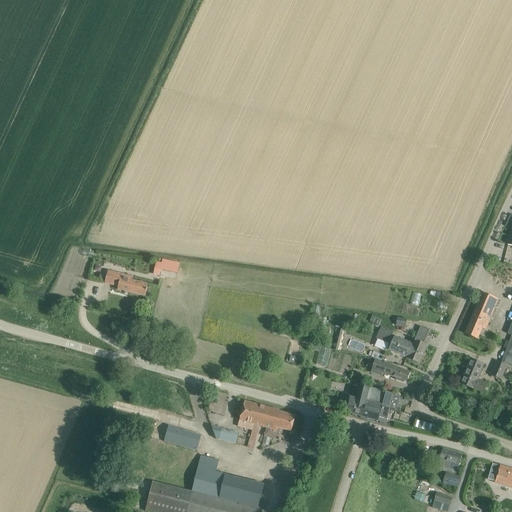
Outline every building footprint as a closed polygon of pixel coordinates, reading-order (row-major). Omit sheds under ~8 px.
[(84,249),(83,255),(91,258),(93,252),(84,249)] [(160,270),(177,274),(179,264),(163,260),(162,264),(156,262),(153,275),(159,276),(160,270)] [(108,271),(107,273),(105,283),(118,286),(118,289),(145,296),(148,284),(132,280),(133,277),(108,271)] [(437,292),(435,297),(451,301),(452,296),(437,292)] [(465,333),(474,337),(479,339),(483,328),(487,329),(499,300),(482,293),(465,333)] [(313,305),(311,324),(318,325),(321,306),(313,305)] [(372,316),(369,323),(379,327),(382,320),(372,316)] [(406,328),(407,320),(396,319),(395,327),(406,328)] [(288,322),(287,330),(301,333),(303,325),(288,322)] [(407,359),(412,344),(392,336),(394,331),(381,326),(375,339),(391,345),(388,352),(407,359)] [(407,359),(410,360),(419,364),(427,345),(423,344),(429,330),(420,327),(412,344),(407,359)] [(340,329),(335,350),(339,351),(344,330),(340,329)] [(315,345),(314,351),(319,352),(316,364),(327,367),(331,350),(315,345)] [(291,356),(289,362),(295,364),(297,357),(291,356)] [(484,365),(479,363),(470,359),(465,372),(461,382),(461,381),(460,383),(473,389),(474,388),(483,393),(487,384),(477,380),(484,365)] [(501,380),(507,366),(497,361),(491,376),(501,380)] [(391,376),(397,378),(406,381),(410,372),(401,368),(394,366),(375,362),(372,373),(383,376),(385,370),(392,372),(391,376)] [(353,372),(351,379),(357,381),(359,375),(353,372)] [(346,412),(362,417),(365,406),(370,388),(354,383),(346,412)] [(387,418),(394,394),(386,392),(370,388),(365,406),(362,417),(378,421),(379,416),(387,418)] [(248,423),(254,425),(259,405),(245,401),(239,420),(240,421),(239,423),(248,426),(248,423)] [(279,411),(259,405),(254,425),(276,432),(277,428),(291,431),(295,416),(279,412),(279,411)] [(415,420),(413,427),(441,434),(443,427),(439,426),(415,420)] [(197,451),(198,445),(201,436),(169,426),(164,441),(197,451)] [(222,428),(219,440),(236,444),(239,432),(222,428)] [(264,437),(263,444),(269,445),(271,438),(264,437)] [(407,446),(405,451),(416,455),(419,450),(407,446)] [(443,449),(440,459),(439,466),(446,468),(447,465),(458,468),(459,464),(461,454),(443,449)] [(384,454),(382,463),(389,465),(391,456),(384,454)] [(198,469),(192,492),(152,482),(144,511),(259,511),(260,508),(266,509),(271,493),(273,493),(274,487),(265,485),(216,473),(219,460),(201,456),(198,469)] [(511,469),(492,464),(490,473),(488,479),(496,482),(496,483),(511,487),(511,469)] [(446,472),(442,483),(457,487),(460,476),(446,472)] [(300,482),(296,480),(292,489),(296,491),(300,482)] [(436,493),(432,509),(442,511),(447,511),(451,498),(436,493)]
